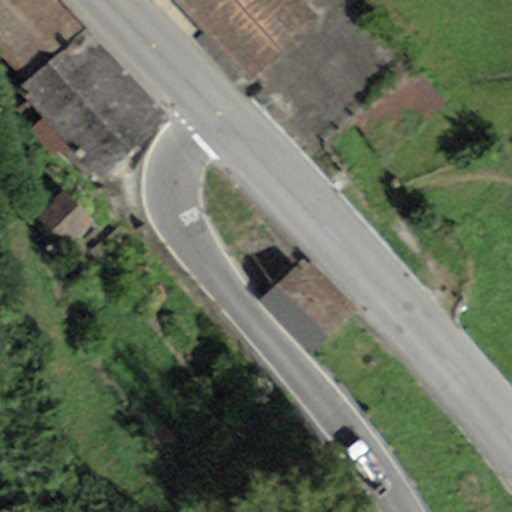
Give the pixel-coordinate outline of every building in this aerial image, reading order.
[(0,0),(0,51),(27,84),(88,33),(56,0),(0,0)] [(172,0),(246,81),(341,0),(172,0)] [(102,181),(167,123),(88,33),(27,84),(21,90),(102,181)] [(88,217),(68,200),(47,225),(67,242),(88,217)] [(351,311),(323,282),(297,306),(324,335),(351,311)]
